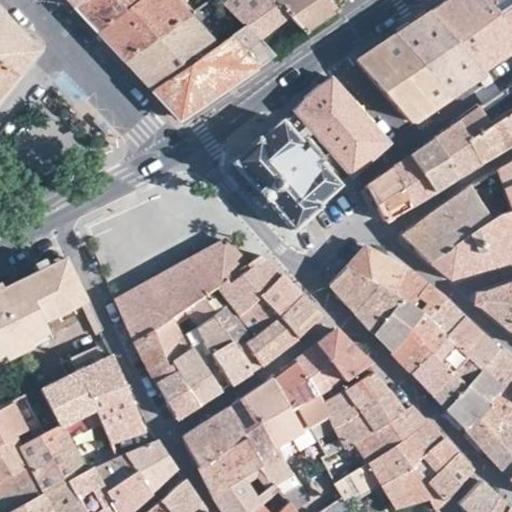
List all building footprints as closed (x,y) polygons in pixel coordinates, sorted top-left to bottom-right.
[(81,0),(74,5),(102,35),(141,0),(81,0)] [(141,0),(102,35),(126,60),(191,14),(178,0),(141,0)] [(220,0),(244,27),(255,39),(286,12),(275,0),(220,0)] [(329,0),(275,0),(286,12),(304,33),(338,11),(329,0)] [(456,40),(495,12),(485,0),(444,0),(430,10),(456,40)] [(511,7),(511,0),(485,0),(495,12),(499,17),(502,15),(511,7)] [(511,7),(502,15),(511,28),(511,7)] [(0,65),(19,75),(39,50),(0,10),(0,65)] [(460,44),(456,40),(430,10),(393,35),(448,98),(484,74),(476,64),(468,54),(460,44)] [(499,17),(495,12),(456,40),(460,44),(468,54),(476,64),(484,74),(511,54),(511,28),(502,15),(499,17)] [(153,89),(219,43),(191,14),(126,60),(153,89)] [(270,56),(255,39),(244,27),(219,43),(153,89),(176,113),(184,115),(189,111),(229,83),(270,56)] [(448,98),(393,35),(355,60),(408,121),(414,122),(448,98)] [(0,97),(19,75),(0,65),(0,97)] [(387,141),(352,102),(340,88),(330,77),(323,82),(315,88),(308,94),(301,100),(292,110),(350,176),(352,177),(387,145),(388,145),(390,143),(388,141),(387,141)] [(340,88),(352,102),(356,98),(344,85),(340,88)] [(458,121),(467,141),(490,126),(488,123),(479,106),(458,121)] [(511,108),(488,123),(490,126),(503,150),(511,144),(511,108)] [(318,205),(340,185),(320,162),(323,159),(305,138),(301,141),(281,120),(259,139),(258,138),(231,162),(249,182),(254,188),(255,189),(256,190),(266,201),(267,202),(268,204),(292,230),(295,228),(306,217),(319,206),(318,205)] [(433,138),(458,176),(479,164),(467,141),(458,121),(433,138)] [(467,141),(479,164),(503,150),(490,126),(467,141)] [(409,155),(433,193),(458,176),(433,138),(409,155)] [(391,167),(408,207),(433,193),(409,155),(391,167)] [(511,160),(494,170),(496,175),(509,212),(511,210),(511,160)] [(408,207),(391,167),(364,186),(383,221),(387,220),(408,207)] [(484,223),(489,220),(470,188),(468,185),(460,190),(429,212),(399,234),(420,256),(428,262),(442,252),(456,242),(470,232),(484,223)] [(511,210),(509,212),(489,220),(484,223),(470,232),(456,242),(442,252),(428,262),(450,279),(501,264),(511,261),(511,210)] [(237,315),(281,276),(267,264),(258,254),(246,263),(224,241),(134,289),(114,299),(133,341),(152,330),(166,366),(173,363),(190,348),(182,336),(176,338),(168,320),(184,310),(194,329),(212,316),(224,306),(227,303),(237,315)] [(389,293),(404,267),(368,247),(361,248),(343,267),(354,273),(370,282),(375,285),(389,293)] [(0,409),(5,406),(0,396),(0,356),(3,355),(6,359),(20,352),(32,346),(29,341),(48,331),(44,321),(86,301),(69,265),(66,257),(0,288),(0,409)] [(354,273),(343,267),(328,285),(341,299),(354,273)] [(404,267),(389,293),(400,300),(420,314),(425,318),(444,298),(442,296),(404,267)] [(370,282),(354,273),(341,299),(353,311),(375,285),(370,282)] [(281,276),(237,315),(253,335),(278,316),(299,295),(281,276)] [(511,324),(511,282),(477,296),(476,302),(509,330),(511,324)] [(389,293),(375,285),(353,311),(373,334),(400,300),(389,293)] [(299,295),(278,316),(296,337),(319,315),(299,295)] [(444,298),(425,318),(431,322),(436,327),(441,332),(444,336),(463,316),(444,298)] [(400,300),(373,334),(390,351),(408,328),(420,314),(400,300)] [(227,303),(224,306),(250,337),(251,336),(253,335),(237,315),(227,303)] [(224,306),(212,316),(229,341),(249,372),(260,364),(244,341),(250,337),(224,306)] [(176,338),(182,336),(194,329),(184,310),(168,320),(176,338)] [(425,318),(420,314),(408,328),(429,352),(410,372),(430,393),(464,357),(443,337),(444,336),(441,332),(436,327),(431,322),(425,318)] [(212,316),(194,329),(182,336),(190,348),(191,347),(202,342),(210,354),(229,341),(212,316)] [(278,316),(253,335),(251,336),(250,337),(244,341),(260,364),(282,348),(296,337),(278,316)] [(463,316),(444,336),(443,337),(464,357),(478,370),(497,348),(463,316)] [(334,328),(316,342),(342,378),(342,379),(343,381),(367,364),(368,363),(334,328)] [(408,328),(390,351),(410,372),(429,352),(408,328)] [(152,330),(133,341),(154,382),(174,419),(219,390),(199,361),(191,347),(190,348),(173,363),(166,366),(152,330)] [(249,372),(229,341),(210,354),(230,384),(249,372)] [(342,378),(316,342),(295,358),(296,360),(306,377),(316,394),(342,379),(342,378)] [(57,425),(94,408),(89,397),(124,384),(110,354),(103,357),(97,346),(72,358),(71,357),(61,362),(67,375),(39,389),(57,425)] [(497,348),(478,370),(479,371),(445,408),(464,428),(487,404),(485,403),(497,391),(510,399),(511,396),(511,362),(497,348)] [(464,357),(430,393),(445,408),(479,371),(478,370),(464,357)] [(296,360),(295,358),(272,377),(290,410),(295,407),(308,427),(327,418),(328,417),(323,407),(320,402),(316,394),(306,377),(296,360)] [(331,426),(386,391),(371,371),(347,387),(343,389),(320,402),(323,407),(328,417),(327,418),(331,426)] [(290,410),(272,377),(242,397),(273,446),(275,448),(302,431),(290,410)] [(110,444),(111,443),(145,431),(124,384),(89,397),(94,408),(110,444)] [(386,391),(331,426),(343,447),(343,448),(353,443),(352,442),(401,411),(400,408),(386,391)] [(487,404),(464,428),(485,452),(511,425),(511,400),(510,399),(497,391),(485,403),(487,404)] [(273,446),(242,397),(226,408),(244,438),(256,456),(273,446)] [(10,404),(5,406),(0,409),(0,443),(14,436),(24,431),(10,404)] [(352,442),(353,443),(366,462),(426,423),(425,422),(409,406),(406,408),(404,405),(400,408),(401,411),(352,442)] [(331,426),(327,418),(308,427),(295,407),(290,410),(302,431),(275,448),(281,458),(290,473),(273,482),(277,487),(281,493),(294,510),(313,494),(332,481),(333,483),(366,462),(353,443),(343,448),(343,447),(331,426)] [(92,468),(117,456),(111,443),(110,444),(94,408),(57,425),(44,432),(32,439),(19,445),(17,446),(27,466),(42,493),(66,481),(92,468)] [(244,438),(226,408),(181,436),(196,466),(244,438)] [(426,423),(366,462),(378,483),(410,461),(442,438),(427,421),(425,422),(426,423)] [(32,439),(44,432),(39,423),(27,429),(32,439)] [(511,425),(485,452),(509,477),(511,473),(511,425)] [(0,480),(27,466),(17,446),(19,445),(14,436),(0,443),(0,480)] [(275,448),(273,446),(256,456),(244,438),(196,466),(212,496),(262,465),(264,468),(281,458),(275,448)] [(442,438),(410,461),(425,478),(456,453),(442,438)] [(155,440),(117,456),(92,468),(104,488),(134,470),(149,492),(174,469),(155,440)] [(410,461),(378,483),(393,509),(426,498),(433,509),(436,508),(444,499),(470,470),(456,453),(425,478),(410,461)] [(273,482),(290,473),(281,458),(264,468),(262,465),(212,496),(222,511),(246,511),(277,487),(273,482)] [(378,483),(366,462),(333,483),(341,497),(340,498),(342,501),(378,483)] [(0,511),(5,511),(42,493),(27,466),(0,480),(0,511)] [(117,511),(104,488),(92,468),(66,481),(85,511),(117,511)] [(134,470),(104,488),(117,511),(126,511),(149,492),(134,470)] [(167,511),(163,506),(186,484),(183,479),(145,511),(167,511)] [(504,511),(507,507),(479,479),(456,503),(463,511),(465,510),(467,511),(504,511)] [(42,493),(52,511),(85,511),(66,481),(42,493)] [(294,510),(294,511),(318,511),(340,498),(341,497),(333,483),(332,481),(313,494),(294,510)] [(167,511),(201,511),(203,510),(186,484),(163,506),(167,511)] [(277,487),(246,511),(294,511),(294,510),(281,493),(277,487)] [(52,511),(42,493),(5,511),(52,511)]
